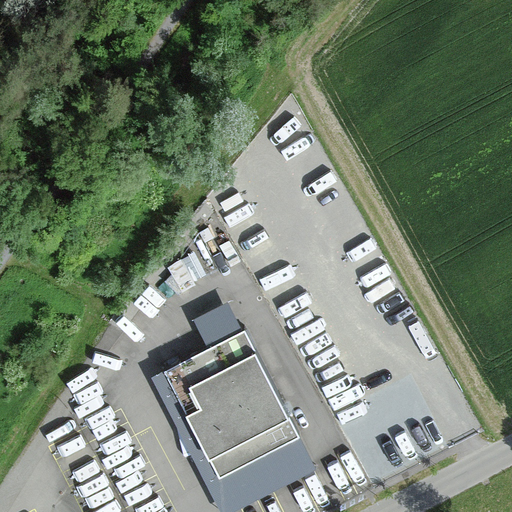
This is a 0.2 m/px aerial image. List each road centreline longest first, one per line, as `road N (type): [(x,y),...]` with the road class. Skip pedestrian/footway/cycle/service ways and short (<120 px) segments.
road 1 (track): [(186,0),(104,130),(0,265)]
road 2 (residential): [(392,511),(511,449)]
